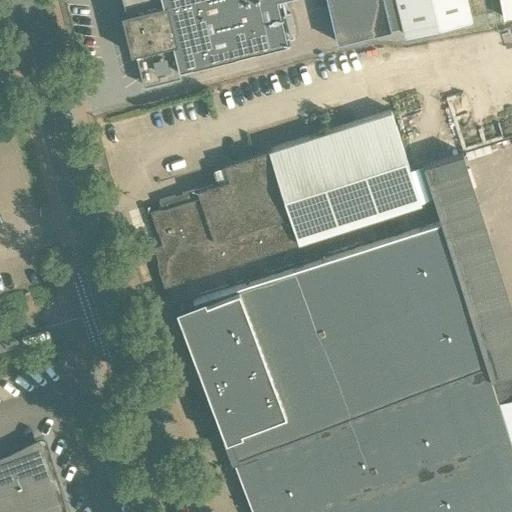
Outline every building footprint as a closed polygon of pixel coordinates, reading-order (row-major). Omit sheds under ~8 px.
[(127,38),(277,1),(276,0),(122,0),(127,18),(123,19),(127,38)] [(467,0),(327,0),(338,41),(391,29),(390,27),(402,25),(404,35),(472,19),(467,0)] [(471,0),(476,16),(494,12),(490,0),(471,0)] [(511,0),(499,0),(503,19),(511,16),(511,0)] [(180,76),(178,69),(287,42),(277,1),(127,38),(130,48),(134,47),(143,85),(180,76)] [(228,179),(196,189),(160,201),(162,209),(152,212),(162,244),(163,244),(168,258),(157,262),(164,285),(283,246),(421,203),(391,110),(270,149),(223,164),(228,179)] [(232,462),(238,459),(485,364),(439,221),(239,286),(174,309),(179,323),(185,321),(226,429),(220,432),(223,439),(230,437),(235,452),(229,454),(232,462)] [(238,459),(257,511),(511,511),(511,450),(485,364),(238,459)] [(62,511),(53,485),(51,477),(50,478),(40,449),(0,461),(0,511),(62,511)]
